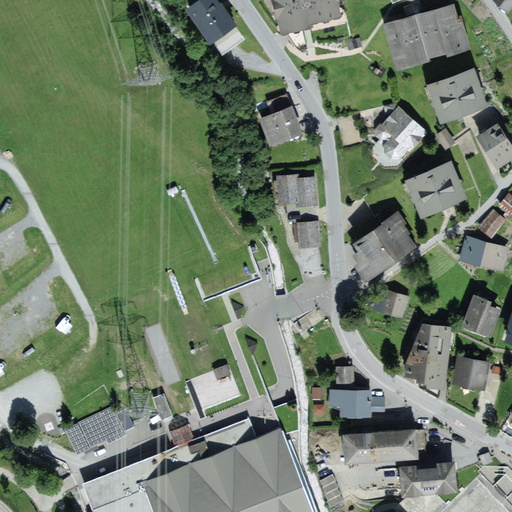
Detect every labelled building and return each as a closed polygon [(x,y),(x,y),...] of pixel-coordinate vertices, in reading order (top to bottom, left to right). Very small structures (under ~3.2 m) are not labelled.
[(219,0),(200,0),(187,9),(211,44),(238,25),(219,0)] [(275,0),(283,34),(317,27),(316,23),(344,17),(340,0),(275,0)] [(511,0),(493,0),(507,10),(511,3),(511,0)] [(454,6),(384,25),(397,70),(431,61),(431,59),(470,48),(463,22),(459,23),(454,6)] [(475,69),(430,86),(443,122),(489,105),(475,69)] [(294,106),(259,119),(270,146),(304,133),(294,106)] [(428,132),(399,107),(377,130),(376,136),(381,140),(386,141),(389,137),(392,139),(385,146),(385,155),(391,161),(401,161),(409,152),(411,153),(428,132)] [(511,141),(501,124),(479,137),(498,169),(511,160),(511,141)] [(446,130),(436,136),(446,150),(456,144),(446,130)] [(452,161),(407,181),(423,217),(468,198),(452,161)] [(297,175),(277,177),(279,205),(298,203),(299,207),(317,206),(316,177),(297,179),(297,175)] [(511,195),(509,194),(499,206),(511,217),(511,195)] [(494,211),(479,229),(492,239),(506,221),(494,211)] [(368,284),(419,248),(410,235),(412,234),(406,226),(407,225),(398,212),(357,241),(362,249),(354,255),(360,263),(355,266),(368,284)] [(319,223),(297,224),(299,249),(321,248),(319,223)] [(490,241),(466,235),(459,261),(503,271),(509,246),(490,241)] [(380,288),(374,310),(402,319),(409,296),(380,288)] [(493,301),(475,295),(463,326),(492,337),(503,310),(492,305),(493,301)] [(317,307),(294,324),(301,333),(324,317),(317,307)] [(429,388),(447,389),(453,326),(424,322),(393,377),(413,379),(412,383),(429,384),(429,388)] [(219,346),(209,349),(215,365),(225,361),(219,346)] [(492,363),(459,356),(453,384),(486,391),(492,363)] [(214,368),(217,378),(232,373),(228,363),(214,368)] [(354,366),(336,367),(336,383),(354,383),(354,366)] [(373,412),(385,412),(385,397),(372,397),(372,390),(330,390),(330,407),(341,407),(341,417),(373,417),(373,412)] [(170,412),(163,394),(152,398),(160,419),(171,415),(170,412)] [(511,404),(502,422),(511,427),(511,404)] [(113,408),(65,431),(77,455),(83,453),(84,455),(97,449),(96,446),(106,442),(107,444),(126,435),(113,408)] [(171,450),(83,485),(93,511),(315,511),(282,429),(256,439),(249,420),(171,450)] [(419,429),(345,433),(347,463),(421,459),(419,429)] [(457,461),(402,466),(404,497),(435,494),(460,492),(457,461)]
